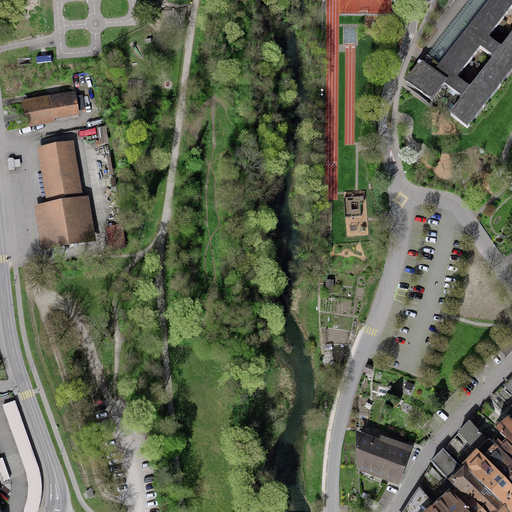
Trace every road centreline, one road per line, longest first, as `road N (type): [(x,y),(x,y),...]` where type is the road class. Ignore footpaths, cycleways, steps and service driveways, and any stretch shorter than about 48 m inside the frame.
road 1 (residential): [(333,511),(344,408),(398,246),(397,196)]
road 2 (tertiary): [(58,511),(57,480),(13,351),(3,286)]
road 3 (residential): [(397,196),(384,109),(425,0)]
road 4 (residential): [(511,361),(430,451),(395,511)]
road 5 (residential): [(511,284),(452,206),(397,196)]
